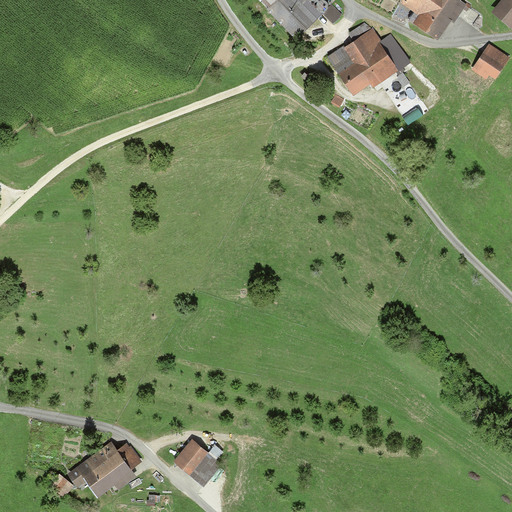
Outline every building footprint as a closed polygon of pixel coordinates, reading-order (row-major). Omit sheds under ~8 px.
[(322,15),(307,0),(277,0),(269,8),(267,10),(297,40),(322,15)] [(461,1),(458,0),(403,0),(401,3),(415,13),(409,22),(438,41),(452,21),(454,23),(466,5),(461,1)] [(511,0),(502,0),(492,14),(511,29),(511,0)] [(326,13),(333,23),(344,16),(338,6),(326,13)] [(348,34),(354,42),(372,30),(365,21),(348,34)] [(344,46),(328,58),(354,96),(370,85),(373,88),(398,71),(378,43),(381,41),(373,29),(372,30),(354,42),(346,48),(344,46)] [(381,41),(378,43),(398,71),(399,72),(412,63),(391,35),(381,41)] [(490,45),(473,70),(493,84),(510,58),(490,45)] [(336,95),(331,103),(339,107),(344,99),(336,95)] [(193,441),(174,463),(205,488),(223,467),(193,441)] [(82,465),(68,475),(77,488),(85,483),(98,499),(113,488),(115,491),(117,490),(118,491),(136,478),(131,470),(117,452),(112,443),(82,465)] [(127,445),(117,452),(131,470),(143,462),(132,446),(129,448),(127,445)] [(59,475),(51,486),(64,496),(72,486),(59,475)] [(160,495),(149,495),(149,500),(148,500),(148,505),(155,505),(155,500),(160,501),(160,495)]
